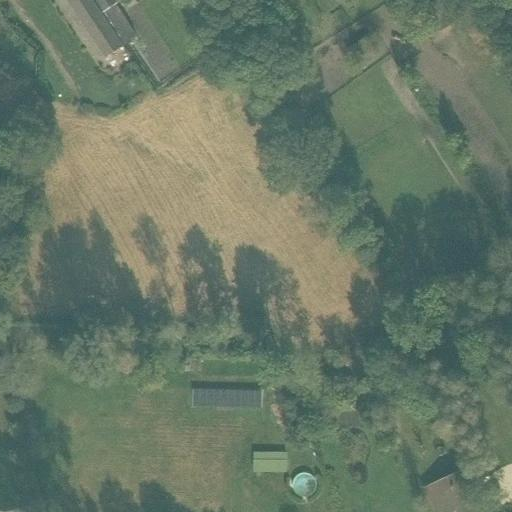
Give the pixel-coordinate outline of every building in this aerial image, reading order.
[(68,0),(107,58),(123,48),(91,0),(68,0)] [(114,0),(95,0),(104,13),(117,4),(114,0)] [(409,0),(433,37),(479,8),(473,0),(409,0)] [(3,50),(30,67),(42,50),(14,32),(3,50)] [(367,37),(347,50),(360,71),(380,58),(367,37)] [(0,111),(9,118),(18,105),(36,80),(17,66),(1,54),(0,54),(0,111)] [(288,471),(288,460),(257,459),(257,470),(288,471)] [(464,471),(434,483),(446,511),(482,511),(480,508),(469,482),(464,471)]
